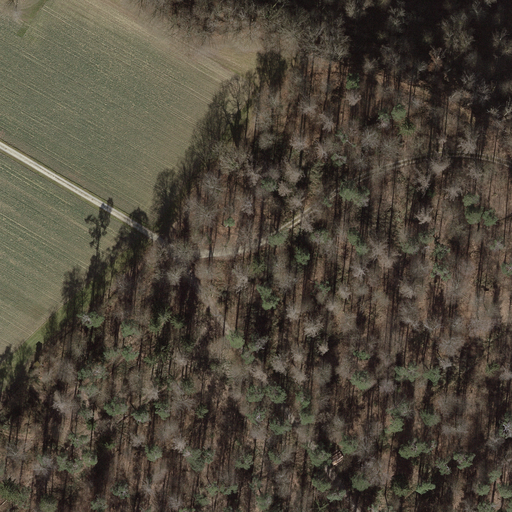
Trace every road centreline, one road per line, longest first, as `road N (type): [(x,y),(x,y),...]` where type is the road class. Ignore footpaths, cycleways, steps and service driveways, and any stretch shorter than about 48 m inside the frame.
road 1 (track): [(511,166),(468,152),(424,156),(328,195),(259,243),(197,255),(168,249)]
road 2 (track): [(168,249),(356,511)]
road 3 (track): [(168,249),(0,144)]
